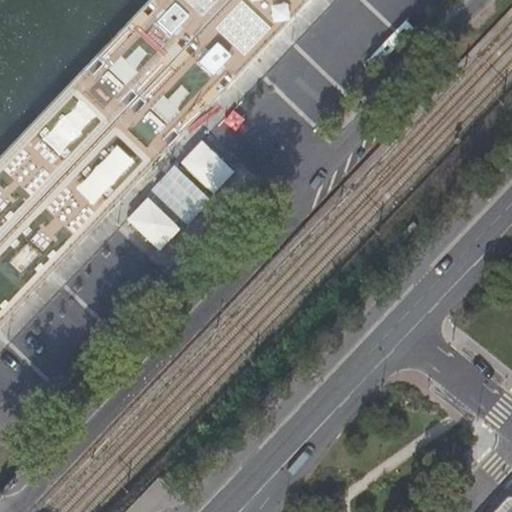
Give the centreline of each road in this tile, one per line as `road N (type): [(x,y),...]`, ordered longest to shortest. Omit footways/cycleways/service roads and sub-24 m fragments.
road 1 (primary): [(401,327),(271,468)]
road 2 (primary): [(511,208),(401,327)]
road 3 (residential): [(401,327),(511,415)]
